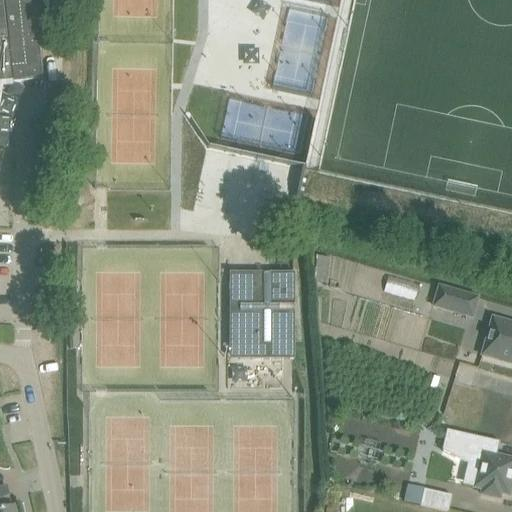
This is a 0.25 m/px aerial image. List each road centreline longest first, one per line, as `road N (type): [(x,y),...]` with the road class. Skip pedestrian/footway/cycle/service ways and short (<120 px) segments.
road 1 (unclassified): [(23,361),(24,107)]
road 2 (unclassified): [(56,511),(23,361)]
